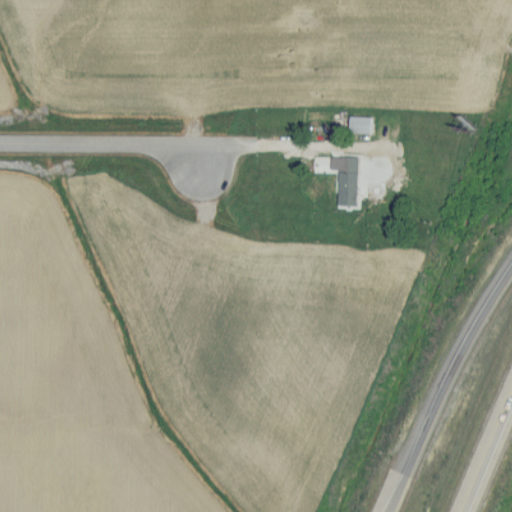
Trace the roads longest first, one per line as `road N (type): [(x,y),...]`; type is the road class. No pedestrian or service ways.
road 1 (primary): [(511,267),(439,390),(385,511)]
road 2 (residential): [(211,144),(0,141)]
road 3 (primary): [(462,511),(511,394)]
